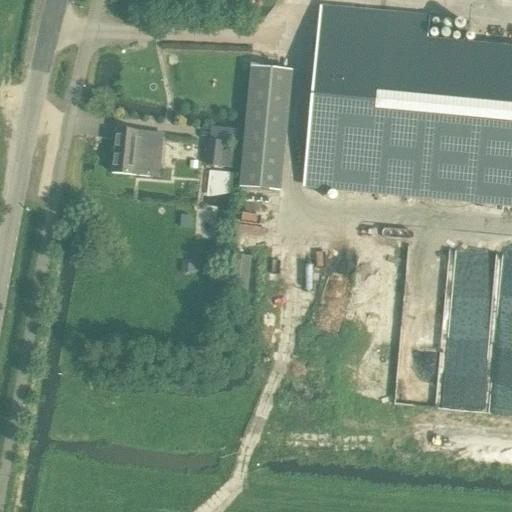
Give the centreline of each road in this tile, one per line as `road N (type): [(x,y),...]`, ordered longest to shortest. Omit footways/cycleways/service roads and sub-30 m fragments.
road 1 (track): [(200,511),(241,469),(322,244),(324,218),(299,205),(294,172),(300,36)]
road 2 (tertiary): [(0,288),(58,0)]
